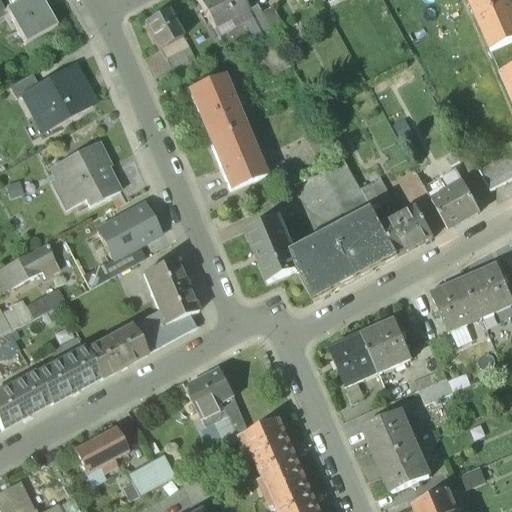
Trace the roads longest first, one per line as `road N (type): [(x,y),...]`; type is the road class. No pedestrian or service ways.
road 1 (residential): [(240,333),(100,16)]
road 2 (residential): [(0,458),(240,333)]
road 3 (residential): [(287,343),(511,221)]
road 4 (residential): [(359,511),(287,343)]
